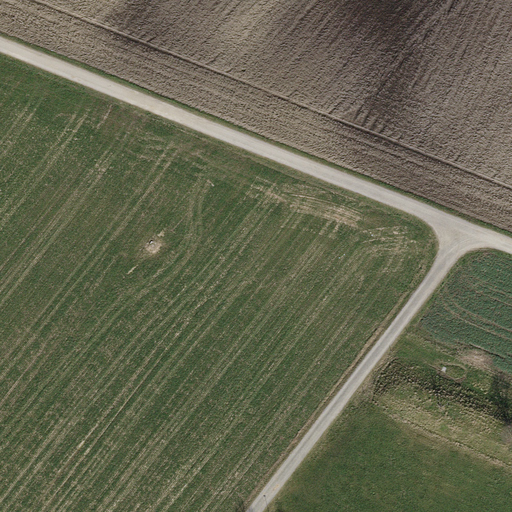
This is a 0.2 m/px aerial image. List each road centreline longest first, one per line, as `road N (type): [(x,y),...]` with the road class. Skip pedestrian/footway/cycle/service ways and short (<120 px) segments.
road 1 (track): [(511,250),(0,44)]
road 2 (track): [(257,511),(471,235)]
